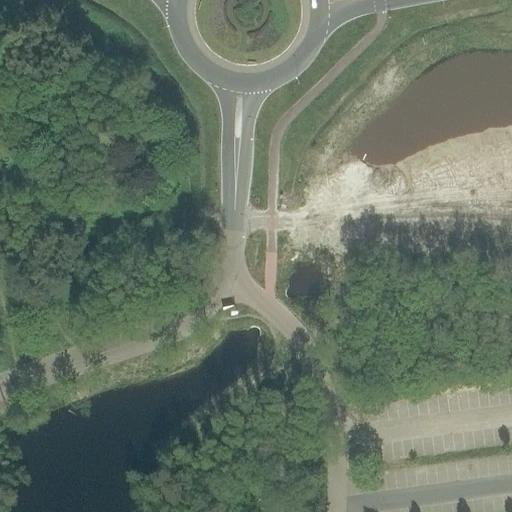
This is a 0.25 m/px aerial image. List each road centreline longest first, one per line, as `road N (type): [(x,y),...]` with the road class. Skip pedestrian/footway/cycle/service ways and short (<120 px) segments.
road 1 (unclassified): [(0,387),(182,326),(224,288)]
road 2 (unclassified): [(224,288),(236,217),(241,80)]
road 3 (unclassified): [(343,434),(300,344),(269,307),(224,288)]
road 4 (secondary): [(241,80),(278,72),(305,47),(320,1)]
